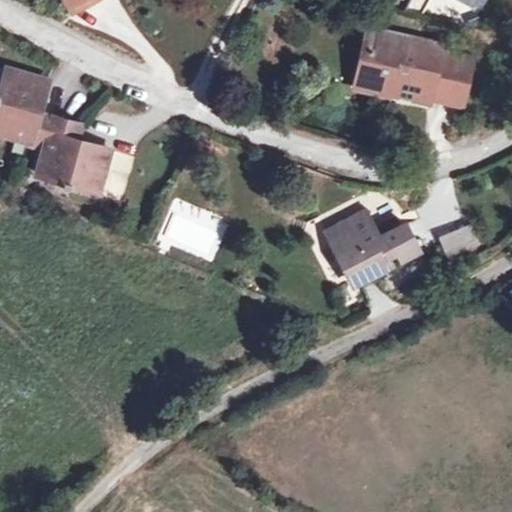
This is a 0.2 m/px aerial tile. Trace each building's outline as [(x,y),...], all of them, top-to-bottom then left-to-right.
[(78,0),(67,6),(71,14),(98,0),(78,0)] [(383,52),(387,35),(374,32),(370,49),(383,52)] [(383,52),(370,49),(363,74),(377,77),(373,93),(394,98),(416,103),(435,107),(436,102),(443,68),(446,56),(447,50),(387,35),(383,52)] [(446,56),(443,68),(474,75),(477,62),(446,56)] [(466,109),(474,75),(443,68),(436,102),(466,109)] [(29,147),(44,151),(54,120),(39,115),(50,83),(9,70),(1,97),(0,96),(0,133),(30,144),(29,147)] [(377,77),(363,74),(360,90),(373,93),(377,77)] [(54,120),(44,151),(36,175),(63,183),(62,187),(70,189),(71,185),(97,193),(110,153),(77,143),(81,127),(54,119),(54,120)] [(345,255),(355,279),(419,252),(407,223),(399,226),(379,235),(376,228),(378,227),(369,206),(333,224),(337,231),(329,234),(338,252),(343,250),(345,255)] [(379,235),(399,226),(396,219),(378,227),(376,228),(379,235)] [(326,227),(329,234),(337,231),(333,224),(326,227)] [(445,253),(479,247),(475,225),(441,231),(445,253)]
